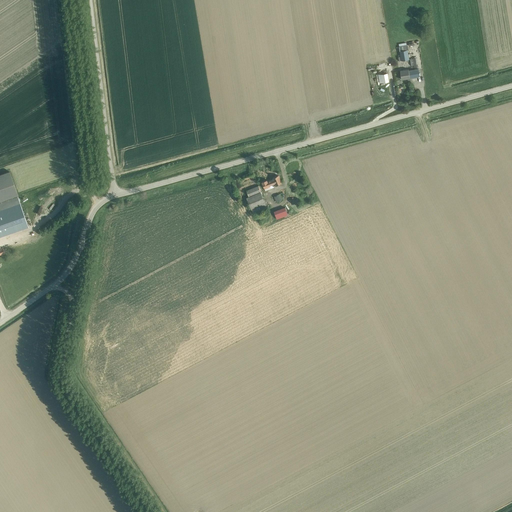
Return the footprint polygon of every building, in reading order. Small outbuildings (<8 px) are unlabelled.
[(399,46),(399,47),(400,56),(401,61),(408,59),(406,45),(405,43),(399,44),(399,46)] [(408,69),(400,70),(400,72),(401,79),(419,76),(418,69),(408,70),(408,69)] [(9,172),(0,174),(0,235),(28,226),(17,196),(18,195),(9,171),(9,172)] [(243,176),(245,180),(254,176),(253,172),(243,176)] [(263,184),(258,186),(259,188),(264,186),(265,188),(265,190),(268,189),(267,189),(273,187),(273,186),(281,183),(279,175),(273,177),(273,179),(267,182),(266,180),(262,181),(263,184)] [(258,186),(246,191),(249,196),(260,191),(260,190),(258,186)] [(253,213),(267,207),(261,192),(246,198),(253,213)]
